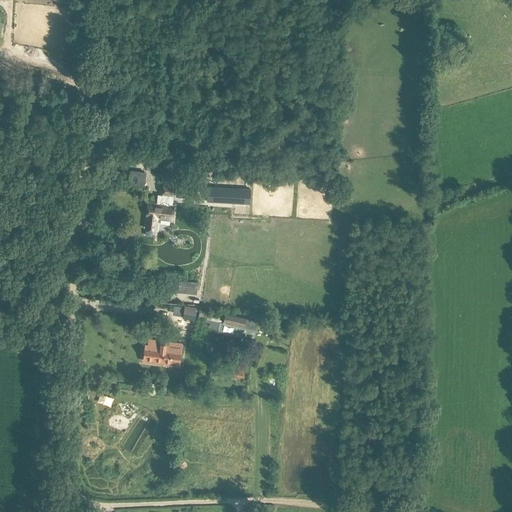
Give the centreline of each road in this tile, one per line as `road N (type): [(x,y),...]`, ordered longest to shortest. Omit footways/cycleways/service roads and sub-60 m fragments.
road 1 (track): [(90,0),(67,472),(80,499)]
road 2 (track): [(80,499),(106,505),(251,497),(406,511)]
